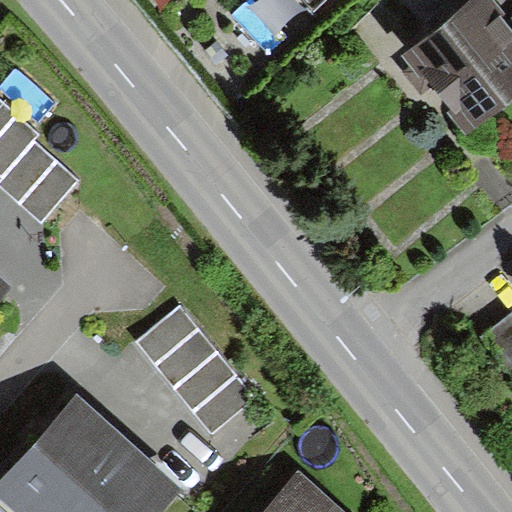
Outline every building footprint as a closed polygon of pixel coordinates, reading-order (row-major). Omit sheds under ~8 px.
[(511,25),(511,27),(489,0),(478,0),(405,60),(467,136),(511,99),(511,25)] [(0,193),(36,224),(74,181),(30,143),(37,134),(0,102),(0,193)] [(208,432),(248,399),(173,310),(133,343),(208,432)] [(511,313),(476,342),(511,385),(511,313)] [(2,497),(19,511),(156,511),(180,485),(150,460),(103,420),(83,403),(2,497)] [(344,511),(299,472),(264,511),(344,511)]
